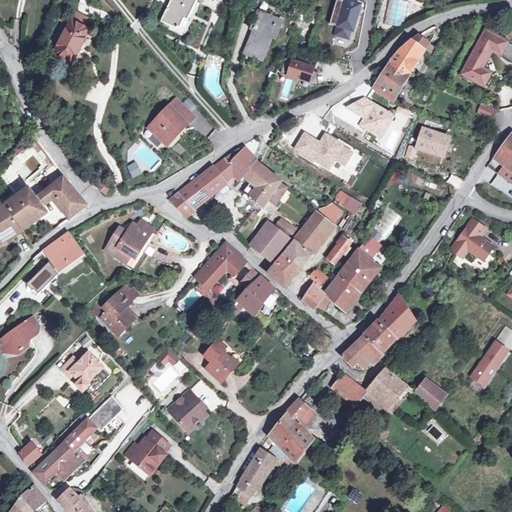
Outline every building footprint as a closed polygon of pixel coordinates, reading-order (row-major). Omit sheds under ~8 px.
[(183,32),(197,0),(172,0),(162,22),(183,32)] [(343,0),(343,2),(337,0),(331,23),(338,24),(335,34),(347,37),(349,29),(352,30),(359,4),(345,0),(343,0)] [(271,25),(274,18),(258,11),(251,29),(253,30),(244,54),(262,61),(271,38),(276,39),(280,29),(271,25)] [(283,22),(274,18),(271,25),(280,29),(283,22)] [(71,64),(89,30),(72,20),(53,55),(71,64)] [(490,50),(511,62),(511,45),(497,38),(499,34),(490,29),(481,44),(479,43),(468,62),(471,64),(462,79),(471,84),(473,80),(484,86),(491,74),(480,68),(490,50)] [(374,88),(392,101),(410,73),(425,50),(412,41),(401,49),(390,61),(383,74),(374,88)] [(281,74),(288,76),(310,83),(314,68),(285,59),(281,74)] [(506,83),(493,75),(487,88),(499,95),(506,83)] [(164,142),(170,142),(174,138),(172,137),(185,123),(188,125),(195,118),(176,100),(149,128),(164,142)] [(481,105),(477,114),(491,121),(495,111),(481,105)] [(442,155),(448,137),(423,129),(417,147),(442,155)] [(511,133),(494,157),(493,159),(511,172),(511,133)] [(305,135),(296,149),(302,152),(310,139),(305,135)] [(343,146),(326,136),(320,145),(310,139),(302,152),(329,169),(335,159),(345,165),(352,154),(342,147),(343,146)] [(276,201),(279,203),(289,188),(256,161),(251,154),(246,148),(241,154),(238,150),(227,156),(169,200),(185,217),(226,184),(224,181),(231,173),(239,180),(243,176),(257,188),(250,198),(263,208),(269,200),(274,204),(276,201)] [(138,163),(129,167),(134,178),(143,174),(138,163)] [(393,169),(389,183),(398,186),(402,172),(393,169)] [(11,202),(6,206),(22,230),(46,213),(42,207),(53,198),(69,219),(87,206),(72,189),(65,178),(64,177),(47,192),(35,199),(28,189),(17,198),(11,202)] [(243,184),(239,180),(233,187),(238,190),(243,184)] [(109,188),(104,182),(99,187),(104,192),(109,188)] [(345,207),(352,198),(347,195),(340,203),(345,207)] [(336,222),(343,211),(329,201),(321,211),(336,222)] [(0,243),(22,230),(6,206),(0,209),(0,243)] [(286,288),(333,226),(316,213),(292,242),(293,244),(269,274),(286,288)] [(276,226),(285,233),(291,225),(281,219),(276,226)] [(487,230),(474,220),(451,250),(457,254),(458,253),(464,257),(469,251),(482,260),(487,253),(489,255),(494,248),(481,238),(487,230)] [(274,262),(291,239),(267,223),(251,245),(274,262)] [(128,254),(132,256),(134,257),(148,234),(133,225),(126,235),(119,230),(106,251),(123,261),(128,254)] [(291,225),(285,233),(290,237),(297,229),(291,225)] [(83,252),(70,234),(69,233),(46,250),(60,269),(83,252)] [(336,266),(353,243),(345,237),(327,259),(336,266)] [(358,250),(325,294),(331,300),(347,312),(380,268),(361,252),(365,246),(366,247),(369,242),(366,240),(365,242),(359,251),(358,250)] [(374,247),(369,242),(366,247),(365,246),(361,252),(366,257),(374,247)] [(208,263),(205,266),(195,277),(208,289),(227,268),(236,275),(247,262),(245,260),(226,243),(212,258),(208,263)] [(128,254),(123,261),(127,264),(132,256),(128,254)] [(49,262),(34,278),(28,284),(39,295),(45,289),(59,275),(49,262)] [(248,290),(261,277),(254,270),(241,284),(248,290)] [(311,278),(316,282),(322,275),(316,271),(311,278)] [(322,275),(316,282),(321,286),(326,279),(322,275)] [(237,300),(254,315),(258,311),(263,304),(275,289),(261,277),(248,290),(237,300)] [(325,296),(324,295),(314,285),(303,301),(315,310),(318,307),(325,296)] [(126,287),(120,293),(130,302),(137,294),(132,289),(130,292),(126,287)] [(130,302),(120,293),(105,308),(109,311),(102,318),(114,330),(119,324),(126,331),(136,320),(125,308),(131,303),(130,302)] [(325,296),(318,307),(323,310),(331,300),(325,294),(324,295),(325,296)] [(358,363),(366,369),(371,363),(373,365),(383,354),(397,339),(408,329),(415,322),(399,296),(388,310),(379,321),(365,335),(363,337),(343,356),(343,357),(353,367),(358,363)] [(258,311),(254,315),(263,323),(266,319),(258,311)] [(198,331),(203,325),(207,321),(201,316),(188,330),(194,336),(198,331)] [(21,328),(0,342),(0,347),(2,351),(7,351),(9,349),(13,353),(18,354),(29,346),(27,343),(36,336),(34,333),(40,329),(32,318),(20,327),(21,328)] [(120,336),(126,331),(119,324),(114,330),(120,336)] [(203,325),(198,331),(201,334),(206,328),(203,325)] [(320,349),(329,340),(319,331),(310,341),(320,349)] [(87,337),(80,344),(85,350),(92,342),(87,337)] [(500,356),(504,359),(509,351),(495,341),(492,346),(502,353),(500,356)] [(225,371),(233,363),(222,352),(225,348),(218,342),(205,355),(213,362),(207,369),(221,382),(229,374),(225,371)] [(470,377),(484,387),(491,377),(485,373),(489,367),(495,371),(504,359),(500,356),(502,353),(492,346),(470,377)] [(169,348),(159,359),(161,361),(168,354),(177,361),(180,358),(169,348)] [(73,381),(76,377),(81,382),(78,385),(84,392),(91,386),(89,384),(104,368),(89,353),(80,363),(74,358),(62,370),(73,381)] [(168,354),(161,361),(165,364),(169,360),(174,364),(177,361),(168,354)] [(236,365),(233,363),(225,371),(229,374),(236,365)] [(485,373),(491,377),(495,371),(489,367),(485,373)] [(390,409),(409,387),(387,370),(367,392),(343,374),(332,388),(355,405),(365,393),(367,394),(369,392),(390,409)] [(446,396),(427,381),(416,394),(435,411),(446,396)] [(409,387),(390,409),(394,413),(413,391),(409,387)] [(190,391),(174,406),(179,412),(174,417),(187,431),(206,413),(204,411),(194,400),(196,398),(190,391)] [(194,400),(204,411),(206,409),(196,398),(194,400)] [(288,414),(265,443),(270,446),(274,441),(277,443),(267,454),(260,450),(237,488),(251,497),(256,489),(258,490),(272,468),(276,469),(281,470),(286,469),(290,467),(295,462),(296,462),(313,439),(304,429),(317,415),(300,400),(288,413),(288,414)] [(169,410),(174,417),(179,412),(174,406),(169,410)] [(93,415),(88,420),(96,428),(102,423),(93,415)] [(114,416),(102,430),(109,436),(121,422),(114,416)] [(96,428),(88,420),(77,431),(78,432),(35,474),(46,485),(59,473),(65,480),(77,468),(77,469),(84,462),(77,455),(70,461),(67,459),(97,429),(96,428)] [(384,428),(378,422),(370,431),(377,437),(384,428)] [(156,461),(159,464),(167,455),(165,454),(171,446),(153,432),(147,440),(145,438),(139,446),(141,448),(131,461),(147,473),(156,461)] [(117,452),(120,448),(105,435),(102,439),(117,452)] [(41,456),(32,444),(21,455),(29,465),(41,456)] [(150,476),(159,464),(156,461),(147,473),(150,476)] [(13,511),(32,511),(46,501),(35,487),(22,500),(13,511)] [(69,511),(92,511),(83,497),(81,499),(71,490),(58,501),(69,511)]
